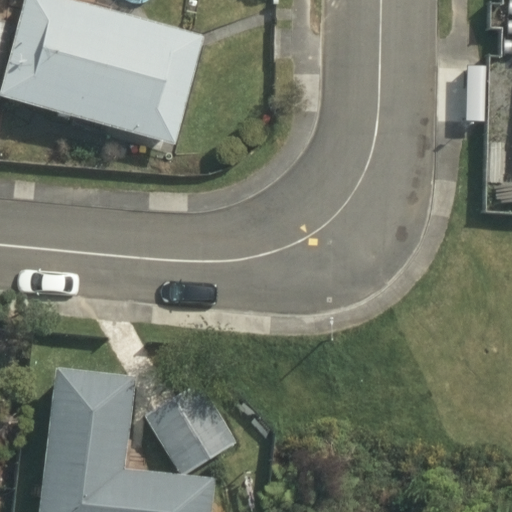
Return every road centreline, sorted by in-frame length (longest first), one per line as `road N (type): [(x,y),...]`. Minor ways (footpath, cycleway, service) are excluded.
road 1 (residential): [(0,231),(225,227),(283,219),(332,191)]
road 2 (residential): [(391,0),(391,159),(332,191)]
